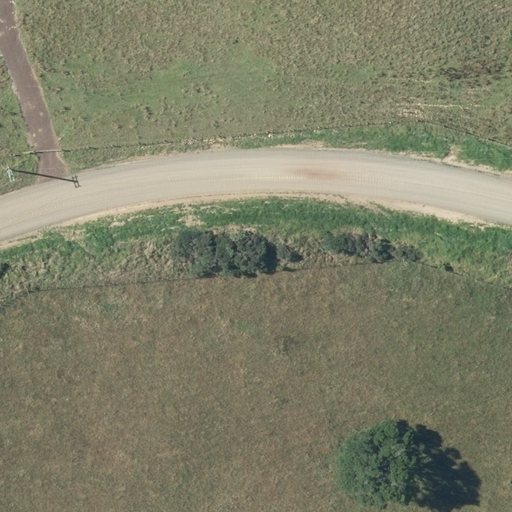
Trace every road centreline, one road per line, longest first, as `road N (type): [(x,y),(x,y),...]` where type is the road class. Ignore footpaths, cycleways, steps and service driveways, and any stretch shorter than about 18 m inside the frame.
road 1 (unclassified): [(0,213),(68,193),(229,169),(372,172),(511,196)]
road 2 (track): [(68,193),(1,23),(3,0)]
